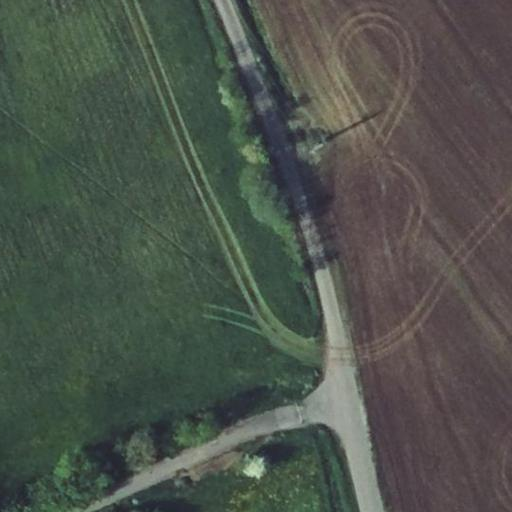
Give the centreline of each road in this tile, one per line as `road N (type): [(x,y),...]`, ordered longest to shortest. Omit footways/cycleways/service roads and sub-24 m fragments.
road 1 (unclassified): [(221,0),(315,254),(372,511)]
road 2 (track): [(79,511),(286,414),(348,399)]
